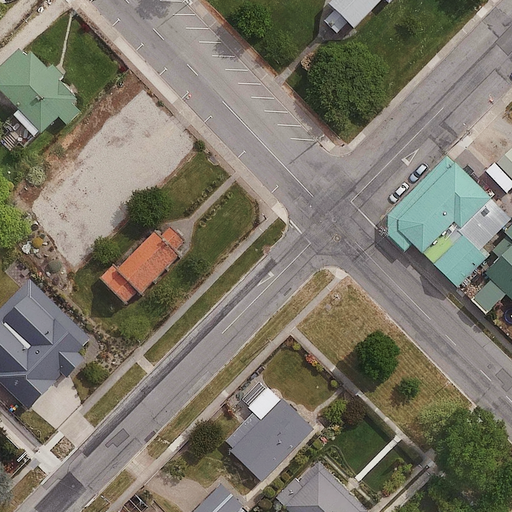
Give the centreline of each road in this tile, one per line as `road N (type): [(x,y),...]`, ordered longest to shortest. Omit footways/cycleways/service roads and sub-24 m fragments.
road 1 (residential): [(47,511),(334,219)]
road 2 (secondary): [(334,219),(125,0)]
road 3 (residential): [(334,219),(511,36)]
road 4 (secondary): [(334,219),(511,401)]
